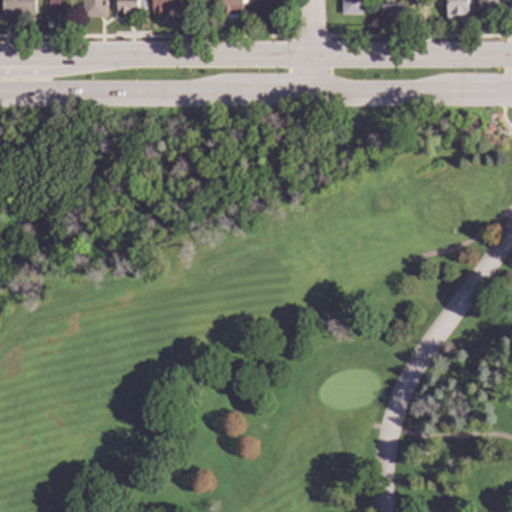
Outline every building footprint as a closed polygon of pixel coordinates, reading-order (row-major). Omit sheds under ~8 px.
[(34,0),(34,14),(1,14),(1,0),(34,0)] [(67,0),(67,12),(47,12),(47,0),(67,0)] [(105,0),(105,17),(81,17),(81,0),(105,0)] [(143,0),(143,12),(130,11),(130,14),(116,13),(116,0),(143,0)] [(177,0),(177,2),(173,2),(173,9),(166,9),(166,13),(152,13),(152,8),(151,8),(151,0),(177,0)] [(246,0),(246,3),(242,3),(241,19),(228,18),(228,14),(220,14),(220,0),(246,0)] [(362,0),(362,14),(340,13),(340,0),(362,0)] [(468,0),(468,20),(446,19),(446,0),(468,0)] [(499,0),(499,14),(478,13),(478,0),(499,0)] [(407,19),(401,19),(401,22),(381,22),(381,5),(407,6),(407,19)]
